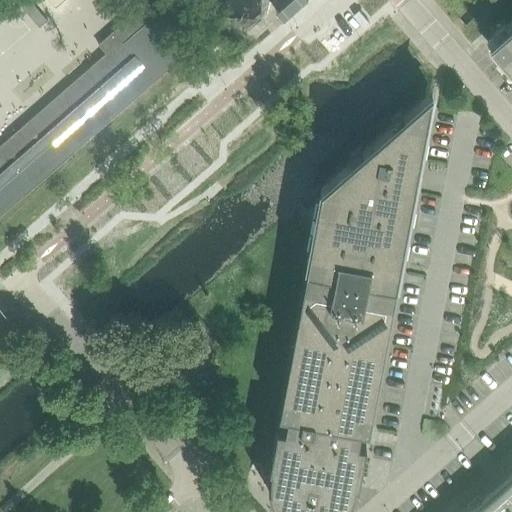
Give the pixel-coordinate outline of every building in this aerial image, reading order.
[(29,0),(15,0),(39,27),(47,20),(29,0)] [(0,214),(177,62),(135,13),(99,44),(107,53),(0,145),(0,214)] [(511,19),(507,24),(488,40),(511,66),(511,19)] [(321,186),(306,267),(333,272),(336,254),(350,257),(350,255),(371,258),(368,278),(395,283),(432,90),(421,99),(321,186)] [(306,267),(278,411),(287,413),(360,426),(368,428),(395,283),(368,278),(371,258),(350,255),(350,257),(336,254),(333,272),(306,267)] [(360,426),(287,413),(284,426),(279,425),(271,469),(270,473),(270,474),(270,475),(270,476),(270,479),(270,480),(270,481),(271,482),(271,483),(271,484),(271,485),(271,486),(271,487),(272,488),(272,489),(272,490),(272,491),(273,492),(273,493),(274,494),(274,495),(275,496),(275,497),(276,498),(276,499),(277,500),(277,501),(278,502),(279,503),(279,504),(280,504),(281,506),(286,502),(295,509),(294,511),(337,511),(338,511),(339,511),(339,510),(340,510),(341,509),(342,508),(343,507),(344,506),(345,505),(345,504),(346,504),(347,502),(348,501),(349,500),(350,499),(350,497),(351,496),(352,494),(352,492),(353,490),(354,488),(354,486),(363,441),(358,440),(360,426)] [(511,511),(511,473),(509,476),(503,481),(490,493),(468,511),(511,511)]
